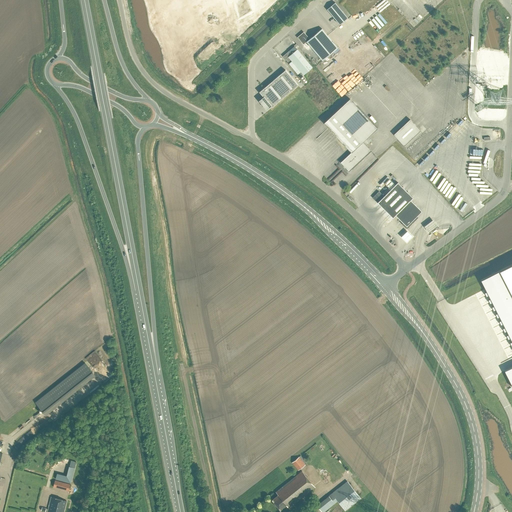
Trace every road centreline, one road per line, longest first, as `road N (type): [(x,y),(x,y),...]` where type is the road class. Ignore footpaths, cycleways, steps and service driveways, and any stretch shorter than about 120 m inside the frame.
road 1 (trunk): [(140,296),(84,0)]
road 2 (tertiary): [(384,286),(282,189),(157,117)]
road 3 (trunk): [(156,385),(138,170),(143,127)]
road 4 (tertiary): [(473,511),(478,459),(466,407),(384,286)]
road 5 (trunk): [(54,84),(78,123),(140,296)]
road 6 (unclassified): [(406,268),(321,183),(250,138)]
road 7 (unclassified): [(250,138),(147,77),(118,0)]
road 8 (unclassified): [(416,261),(500,196),(509,123)]
road 9 (unclassified): [(416,261),(507,406)]
road 10 (unclassified): [(250,138),(255,57),(316,0)]
road 11 (unclassified): [(509,123),(477,121),(470,111),(479,0)]
road 12 (unclassified): [(212,511),(181,364)]
road 13 (trunk): [(180,511),(156,385)]
